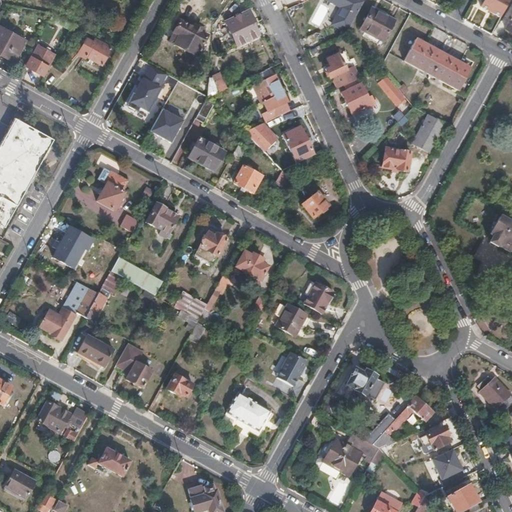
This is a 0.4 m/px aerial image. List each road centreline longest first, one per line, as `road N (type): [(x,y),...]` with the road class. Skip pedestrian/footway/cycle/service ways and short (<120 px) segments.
road 1 (residential): [(261,490),(0,345)]
road 2 (residential): [(87,128),(314,252),(348,262)]
road 3 (residential): [(366,211),(262,0)]
road 4 (residential): [(261,490),(366,299)]
road 5 (residential): [(409,216),(500,53)]
road 6 (residential): [(87,128),(0,289)]
road 7 (residential): [(439,360),(511,511)]
road 8 (residential): [(158,0),(87,128)]
road 9 (residential): [(459,335),(457,312),(409,216)]
